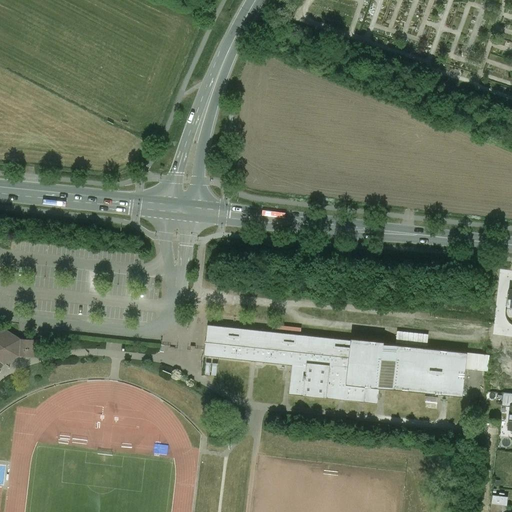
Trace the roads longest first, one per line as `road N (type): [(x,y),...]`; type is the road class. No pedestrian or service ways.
road 1 (tertiary): [(511,245),(183,210)]
road 2 (secondary): [(183,210),(218,80),(256,0)]
road 3 (secondary): [(183,210),(0,191)]
road 4 (residential): [(481,511),(495,382)]
